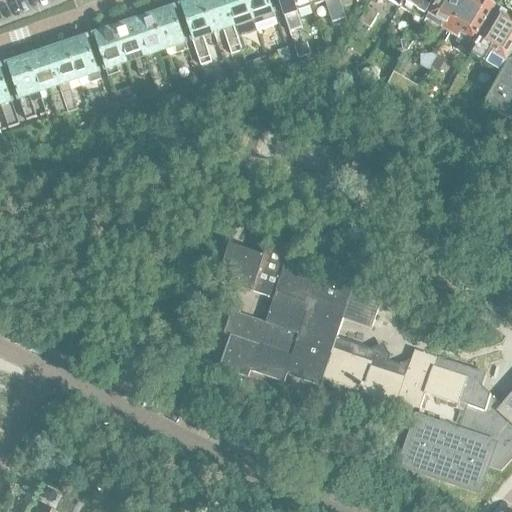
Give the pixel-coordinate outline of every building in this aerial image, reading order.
[(203,40),(213,36),(200,0),(181,6),(201,66),(210,63),(203,40)] [(241,53),(236,39),(222,0),(200,0),(213,36),(223,33),(231,56),(241,53)] [(242,26),(253,23),(244,0),(222,0),(236,39),(246,36),(242,26)] [(269,0),(244,0),(253,23),(263,19),(266,29),(278,25),(269,0)] [(295,12),(308,7),(305,0),(279,0),(290,32),(301,28),(295,12)] [(331,23),(341,19),(335,0),(305,0),(308,7),(324,2),(331,23)] [(335,0),(341,19),(345,18),(341,8),(350,5),(348,0),(335,0)] [(382,0),(400,10),(405,0),(382,0)] [(405,0),(400,10),(422,24),(435,0),(405,0)] [(442,31),(450,36),(470,0),(438,0),(424,24),(440,33),(442,31)] [(470,51),(496,9),(493,7),(493,5),(484,0),(481,0),(470,0),(450,36),(458,41),(457,43),(470,51)] [(367,8),(358,22),(369,28),(377,14),(367,8)] [(166,52),(175,49),(177,55),(188,51),(174,9),(153,16),(166,52)] [(502,73),(511,54),(511,17),(499,10),(473,56),(502,73)] [(153,16),(134,23),(158,94),(168,90),(156,55),(166,52),(153,16)] [(162,107),(158,94),(134,23),(114,29),(126,66),(135,62),(140,76),(149,73),(156,94),(148,97),(153,110),(162,107)] [(117,69),(126,66),(114,29),(94,36),(108,77),(118,74),(117,69)] [(397,57),(403,57),(419,30),(418,29),(405,32),(407,40),(400,41),(401,49),(396,50),(397,57)] [(87,38),(67,45),(79,81),(89,78),(90,82),(100,79),(87,38)] [(299,58),(312,54),(308,43),(295,47),(299,58)] [(429,69),(430,70),(444,45),(442,44),(436,54),(419,56),(419,67),(427,72),(429,69)] [(67,45),(47,52),(67,111),(76,108),(68,85),(79,81),(67,45)] [(451,49),(444,45),(430,70),(437,74),(445,61),(444,61),(451,49)] [(287,49),(276,53),(280,64),(291,60),(287,49)] [(47,52),(27,59),(39,95),(50,91),(58,115),(67,111),(47,52)] [(7,65),(25,119),(35,116),(29,98),(39,95),(27,59),(7,65)] [(511,61),(510,61),(484,106),(511,122),(511,61)] [(245,67),(250,79),(261,75),(256,63),(245,67)] [(19,124),(0,68),(0,108),(1,108),(8,128),(19,124)] [(202,89),(198,77),(189,80),(193,92),(202,89)] [(459,77),(450,94),(457,98),(466,81),(459,77)] [(214,79),(205,82),(207,92),(216,89),(214,79)] [(133,87),(114,94),(117,104),(137,98),(133,87)] [(96,104),(108,100),(105,91),(93,96),(96,104)] [(230,246),(218,280),(274,300),(266,323),(232,311),(224,334),(230,337),(219,368),(229,372),(248,378),(250,372),(284,383),(287,376),(320,388),(323,379),(362,393),(362,394),(396,407),(398,402),(420,409),(425,395),(458,407),(459,404),(467,407),(458,431),(417,417),(400,464),(399,466),(413,470),(478,493),(488,467),(501,472),(511,459),(511,422),(499,411),(503,407),(502,407),(495,400),(482,388),(486,376),(470,371),(466,369),(414,351),(413,356),(411,361),(400,366),(379,359),(375,357),(375,356),(374,357),(371,350),(336,338),(337,336),(343,320),(371,330),(382,299),(360,291),(354,289),(286,265),(292,249),(269,241),(263,257),(230,246)] [(449,306),(474,325),(479,318),(454,299),(449,306)] [(511,397),(503,407),(499,411),(511,422),(511,397)]
